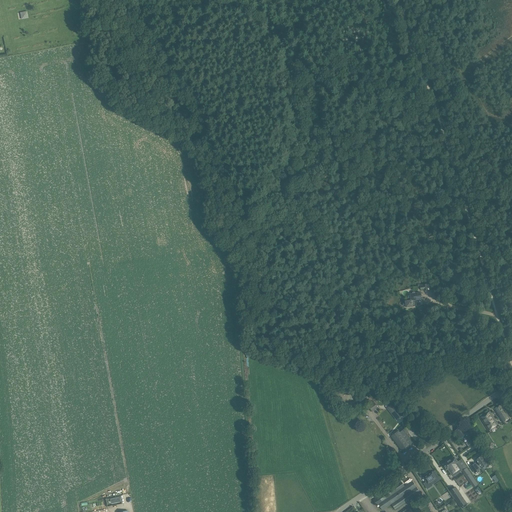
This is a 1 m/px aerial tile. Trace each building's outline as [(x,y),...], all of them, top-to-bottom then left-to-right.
[(411,301),(406,302),(407,308),(417,306),(416,300),(422,299),(421,293),(415,294),(415,293),(413,293),(413,294),(410,294),(411,301)] [(329,383),(325,386),(340,410),(357,407),(356,402),(345,403),(338,392),(344,389),(329,383)] [(374,402),(368,406),(372,411),(377,407),(374,402)] [(394,404),(388,408),(392,414),(393,415),(397,420),(403,415),(394,404)] [(503,423),(510,418),(501,404),(494,409),(503,423)] [(488,431),(498,424),(490,411),(480,418),(488,431)] [(399,431),(392,437),(404,453),(411,448),(410,446),(417,441),(415,438),(417,437),(409,425),(400,432),(399,431)] [(467,433),(462,426),(454,432),(460,438),(467,433)] [(475,464),(471,467),(475,473),(479,470),(479,469),(481,468),(484,466),(486,468),(489,466),(487,464),(489,463),(488,461),(486,457),(484,459),(482,456),(479,458),(478,457),(475,459),(478,464),(476,465),(475,464)] [(454,457),(443,465),(447,470),(448,469),(451,474),(453,473),(455,475),(460,472),(459,470),(461,468),(457,463),(458,462),(454,457)] [(427,482),(424,484),(428,489),(432,486),(430,482),(436,478),(438,476),(434,472),(433,473),(432,472),(424,478),(427,482)] [(455,488),(450,491),(461,507),(466,503),(455,488)]
